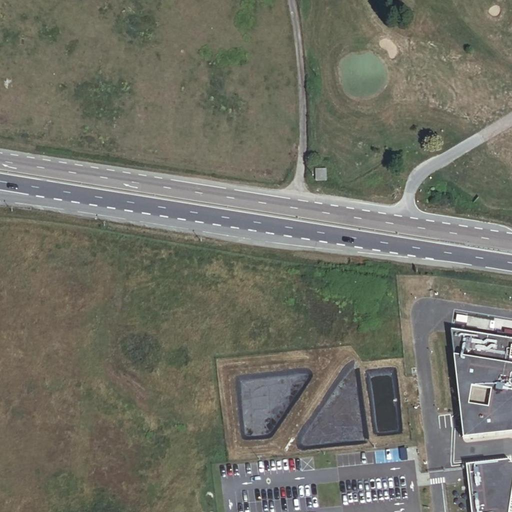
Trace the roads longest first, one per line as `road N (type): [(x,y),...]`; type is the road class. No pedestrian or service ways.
road 1 (primary): [(511,242),(0,161)]
road 2 (primary): [(81,195),(511,262)]
